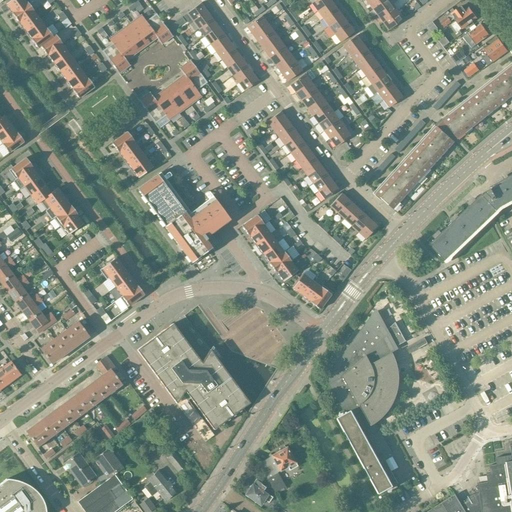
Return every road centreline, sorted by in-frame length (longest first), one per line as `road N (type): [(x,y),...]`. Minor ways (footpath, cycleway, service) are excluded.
road 1 (residential): [(396,511),(453,477),(482,422),(416,297),(379,259)]
road 2 (residential): [(343,180),(439,74),(405,31),(446,0)]
road 3 (residential): [(51,383),(173,297),(208,288),(258,291)]
road 4 (residential): [(343,180),(211,0)]
road 5 (tertiary): [(200,511),(321,332)]
road 6 (tertiary): [(402,234),(511,132)]
